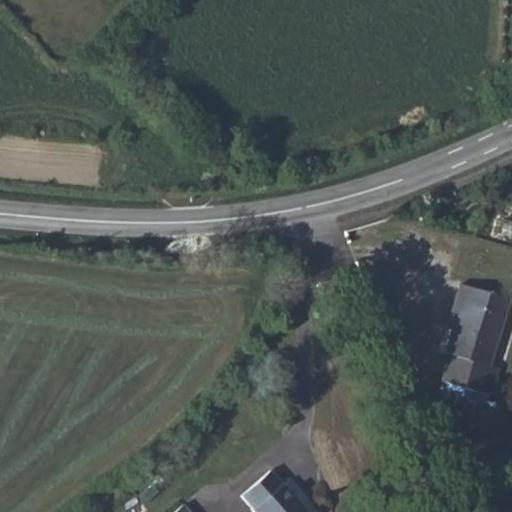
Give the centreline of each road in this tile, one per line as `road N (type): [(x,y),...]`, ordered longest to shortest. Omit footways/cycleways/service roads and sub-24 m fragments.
road 1 (secondary): [(0,215),(103,226),(301,210)]
road 2 (secondary): [(301,210),(429,172),(511,132)]
